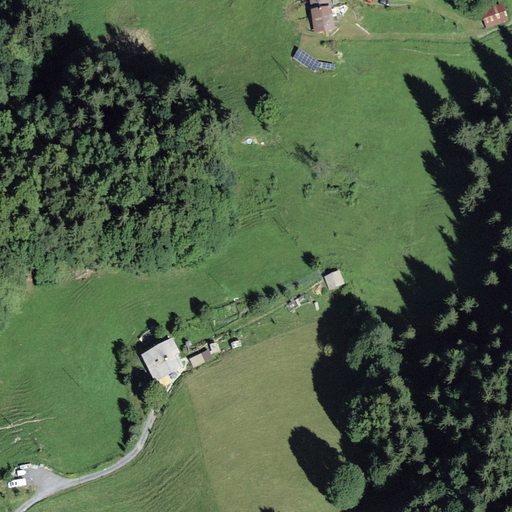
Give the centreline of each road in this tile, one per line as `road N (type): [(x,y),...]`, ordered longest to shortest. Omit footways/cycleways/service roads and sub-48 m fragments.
road 1 (track): [(21,511),(55,486),(123,461),(161,397)]
road 2 (residential): [(423,0),(464,20),(468,34),(373,35)]
